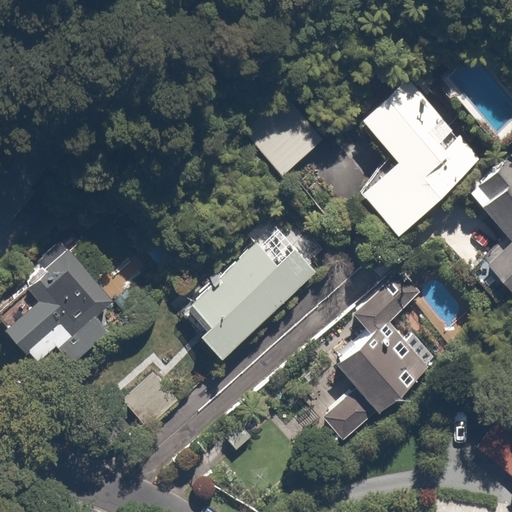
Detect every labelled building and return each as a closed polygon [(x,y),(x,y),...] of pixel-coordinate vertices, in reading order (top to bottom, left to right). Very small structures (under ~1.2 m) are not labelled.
[(417,70),(360,112),(393,158),(361,181),(394,227),(484,162),(417,70)] [(292,93),(250,127),(290,176),(332,142),(292,93)] [(13,134),(0,147),(0,215),(47,167),(13,134)] [(511,285),(511,152),(471,187),(508,233),(476,259),(503,293),(511,285)] [(69,209),(6,265),(26,287),(0,310),(0,347),(17,366),(47,338),(65,358),(124,306),(96,275),(114,258),(69,209)] [(286,221),(192,300),(212,323),(198,335),(223,366),(331,275),(286,221)] [(368,328),(331,355),(368,404),(427,359),(400,323),(434,298),(412,270),(356,312),(368,328)] [(511,428),(492,413),(468,443),(511,477),(511,497),(509,501),(511,502),(511,428)]
